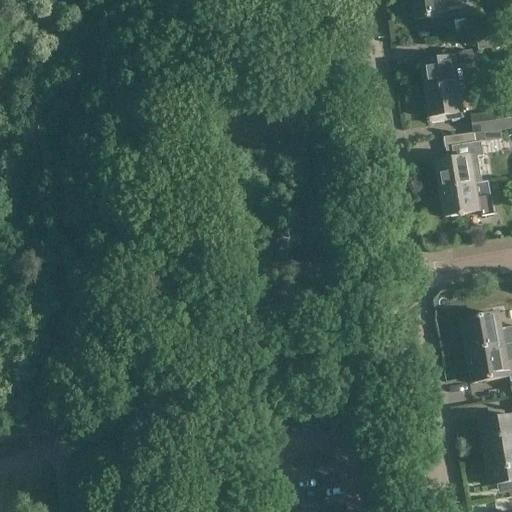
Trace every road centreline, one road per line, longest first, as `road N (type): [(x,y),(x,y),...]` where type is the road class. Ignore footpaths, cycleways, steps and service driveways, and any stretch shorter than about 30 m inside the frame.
road 1 (residential): [(408,279),(365,0)]
road 2 (residential): [(449,511),(408,279)]
